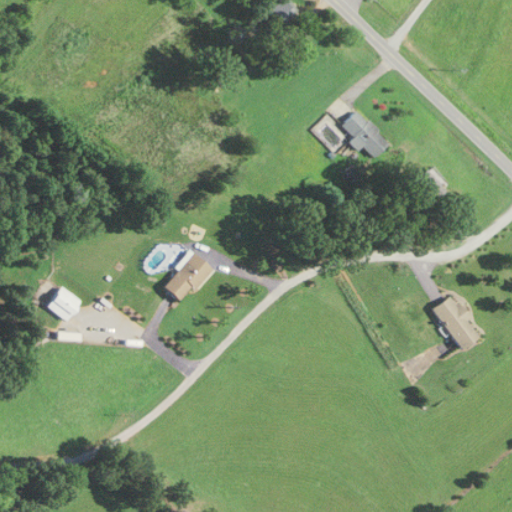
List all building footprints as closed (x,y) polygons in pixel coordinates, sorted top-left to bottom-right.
[(231,70),(222,60),(207,72),(217,83),(231,70)] [(342,140),(348,148),(369,129),(349,107),(333,122),(346,136),(342,140)] [(443,188),(422,166),(408,179),(428,201),(443,188)] [(182,284),(186,287),(203,269),(185,252),(153,286),(168,299),(182,284)] [(36,304),(57,319),(72,299),(50,283),(36,304)] [(470,335),(459,319),(461,317),(451,301),(447,304),(441,294),(423,305),(451,348),(470,335)]
